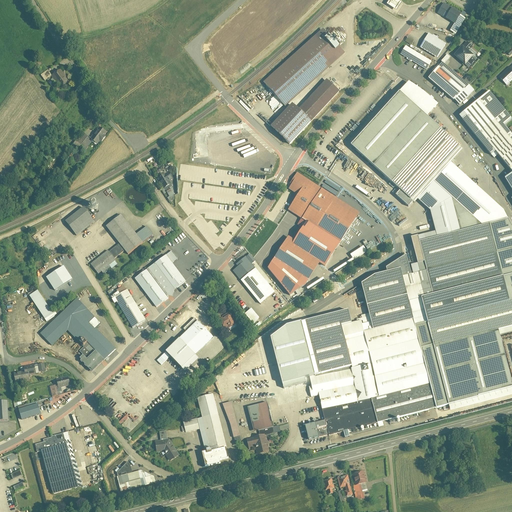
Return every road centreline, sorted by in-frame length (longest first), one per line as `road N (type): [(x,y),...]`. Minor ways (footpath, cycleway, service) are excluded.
road 1 (secondary): [(133,511),(511,410)]
road 2 (unclassified): [(296,155),(230,249),(89,391)]
road 3 (residential): [(287,402),(294,427),(280,454),(176,480),(132,453),(83,393)]
road 4 (unclassified): [(429,0),(296,155)]
road 5 (residential): [(30,0),(132,147)]
road 6 (residential): [(89,391),(50,360),(7,359),(0,312)]
